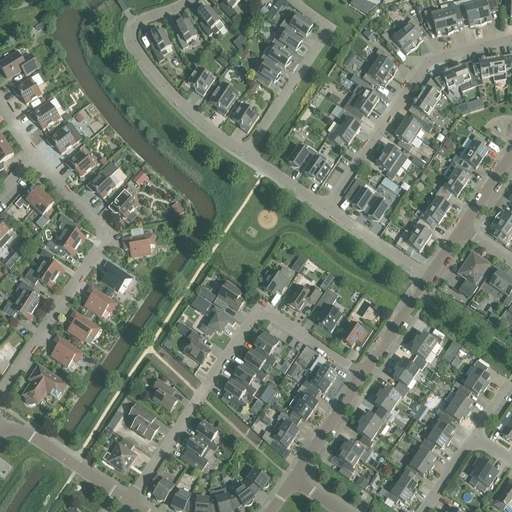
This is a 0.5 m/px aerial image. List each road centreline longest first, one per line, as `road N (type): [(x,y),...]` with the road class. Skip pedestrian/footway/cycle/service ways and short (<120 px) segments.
road 1 (residential): [(130,501),(261,307),(364,374)]
road 2 (residential): [(0,388),(99,243),(99,231),(35,157)]
road 3 (residential): [(319,208),(426,60),(511,36)]
road 4 (residential): [(247,155),(173,94),(131,38),(133,24),(185,0)]
road 5 (residential): [(247,155),(326,29),(288,0)]
road 6 (residential): [(130,501),(3,426)]
road 7 (residential): [(426,281),(319,208)]
road 8 (residential): [(364,374),(293,476)]
